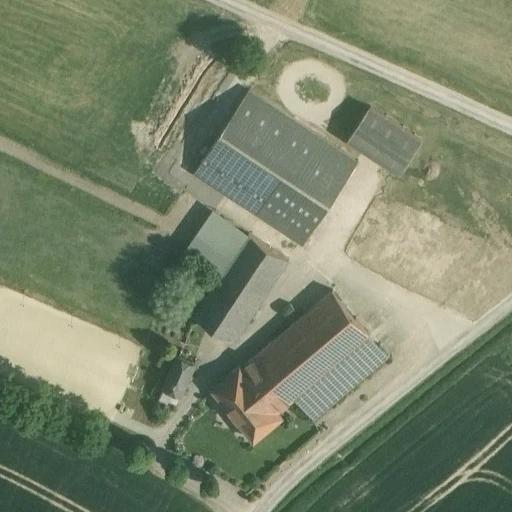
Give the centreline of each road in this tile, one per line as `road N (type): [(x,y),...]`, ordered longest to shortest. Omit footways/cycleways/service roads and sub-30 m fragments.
road 1 (unclassified): [(263,511),(511,300)]
road 2 (unclassified): [(220,0),(511,129)]
road 3 (track): [(278,25),(190,158)]
